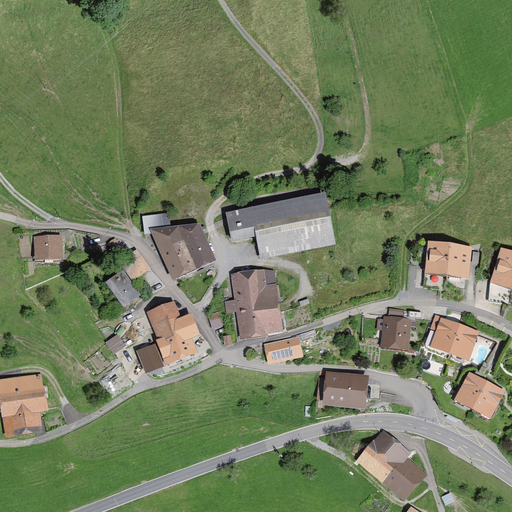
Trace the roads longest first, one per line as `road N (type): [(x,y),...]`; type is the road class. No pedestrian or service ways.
road 1 (tertiary): [(86,511),(300,434),(373,420),(420,426)]
road 2 (track): [(221,0),(309,106),(321,140),(303,168),(226,196),(211,226)]
road 3 (residential): [(511,326),(456,305),(402,301),(227,355)]
road 4 (residential): [(193,315),(146,252),(124,236),(0,215)]
road 5 (residential): [(420,426),(421,402),(406,384),(350,368),(277,368),(227,355)]
road 6 (track): [(341,0),(365,99),(364,151),(303,168)]
